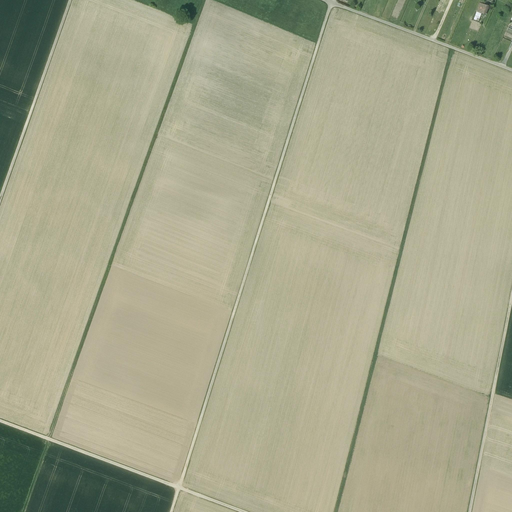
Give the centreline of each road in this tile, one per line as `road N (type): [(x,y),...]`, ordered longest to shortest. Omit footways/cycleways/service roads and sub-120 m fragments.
road 1 (track): [(203,0),(22,511)]
road 2 (track): [(331,2),(178,487)]
road 3 (track): [(455,51),(336,511)]
road 4 (track): [(511,304),(471,511)]
road 5 (track): [(70,0),(0,198)]
road 6 (track): [(511,70),(323,0)]
road 7 (track): [(178,487),(0,421)]
